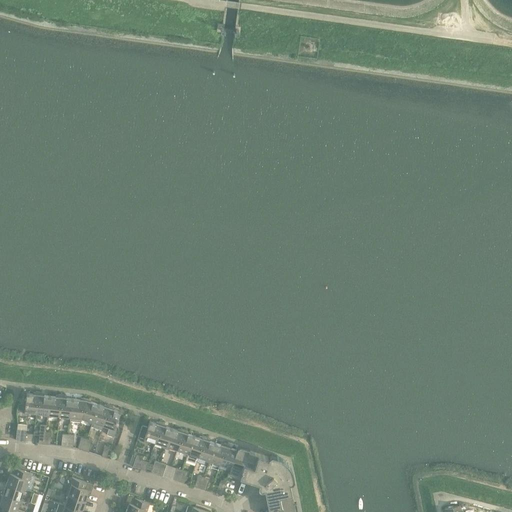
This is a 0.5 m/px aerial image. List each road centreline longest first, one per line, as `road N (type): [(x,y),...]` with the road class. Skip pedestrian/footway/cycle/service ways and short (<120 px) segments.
road 1 (residential): [(117,470),(72,454),(0,447)]
road 2 (residential): [(228,511),(117,470)]
